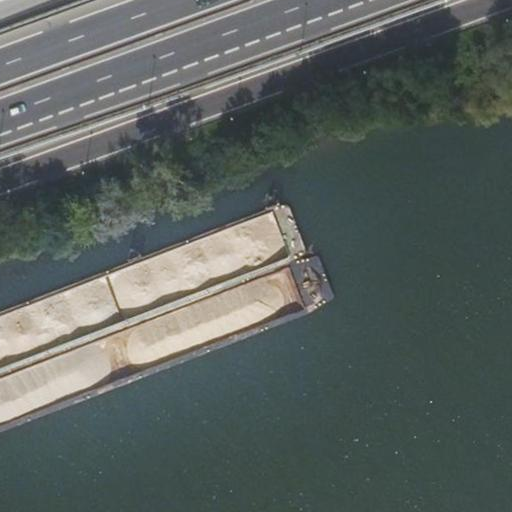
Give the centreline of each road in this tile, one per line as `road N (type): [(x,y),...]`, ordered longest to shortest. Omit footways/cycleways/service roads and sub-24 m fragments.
road 1 (primary): [(0,183),(491,0)]
road 2 (primary): [(0,119),(333,0)]
road 3 (primary): [(187,0),(0,69)]
